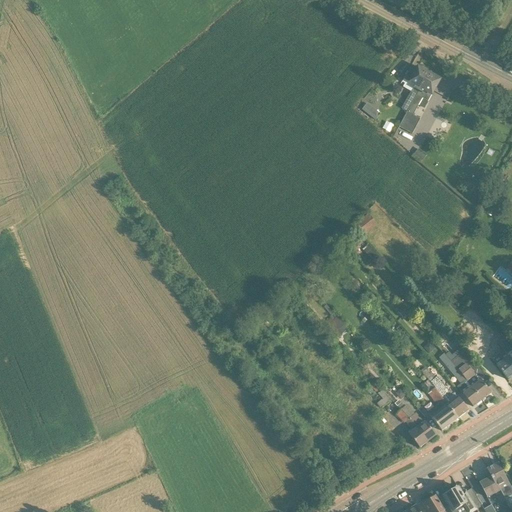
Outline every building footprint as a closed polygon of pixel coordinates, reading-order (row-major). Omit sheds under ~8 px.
[(404,117),(407,112),(429,74),(417,67),(415,72),(409,69),(403,80),(415,86),(411,93),(411,92),(401,109),(403,110),(400,114),(404,117)] [(429,74),(407,112),(413,115),(422,99),(422,98),(425,92),(431,96),(440,80),(429,74)] [(399,127),(411,134),(420,119),(413,115),(407,112),(399,127)] [(426,156),(418,150),(414,155),(422,161),(426,156)] [(354,227),(363,237),(377,225),(369,215),(354,227)] [(465,300),(456,288),(447,296),(456,307),(465,300)] [(289,311),(286,307),(291,303),(288,300),(283,304),(276,310),(269,317),(273,321),(280,314),(283,317),(289,311)] [(401,308),(397,312),(403,318),(407,314),(401,308)] [(314,317),(307,324),(309,326),(317,320),(314,317)] [(348,330),(337,319),(329,326),(339,338),(348,330)] [(497,344),(503,351),(492,360),(508,381),(508,380),(511,376),(511,362),(506,355),(511,351),(503,340),(497,344)] [(447,351),(444,354),(457,368),(460,372),(482,401),(491,394),(480,380),(485,376),(470,358),(463,364),(458,358),(455,361),(447,351)] [(457,368),(444,354),(438,359),(460,385),(457,387),(473,408),(482,401),(460,372),(457,368)] [(357,371),(353,367),(347,371),(351,376),(357,371)] [(420,372),(428,381),(434,389),(458,419),(468,411),(454,393),(453,394),(449,389),(447,391),(436,377),(435,378),(425,367),(420,372)] [(434,389),(428,381),(421,386),(428,394),(427,394),(437,406),(439,405),(442,409),(431,418),(441,432),(458,419),(434,389)] [(380,390),(373,383),(369,386),(375,393),(380,390)] [(386,405),(391,400),(383,390),(377,395),(382,400),(376,404),(381,409),(386,405)] [(398,401),(395,404),(403,413),(408,417),(427,442),(435,436),(425,423),(423,424),(415,414),(414,415),(406,405),(403,407),(400,404),(401,403),(398,401)] [(403,413),(395,404),(394,405),(396,408),(397,407),(400,411),(395,415),(403,424),(405,423),(412,432),(409,435),(419,449),(427,442),(408,417),(403,413)] [(500,491),(504,500),(511,496),(511,490),(510,486),(498,464),(487,470),(491,478),(479,484),(487,498),(500,491)] [(474,511),(477,510),(481,508),(471,489),(466,492),(465,492),(462,494),(458,488),(443,497),(451,511),(474,511)] [(423,504),(428,511),(444,511),(435,497),(434,497),(432,497),(429,498),(428,501),(423,504)]
